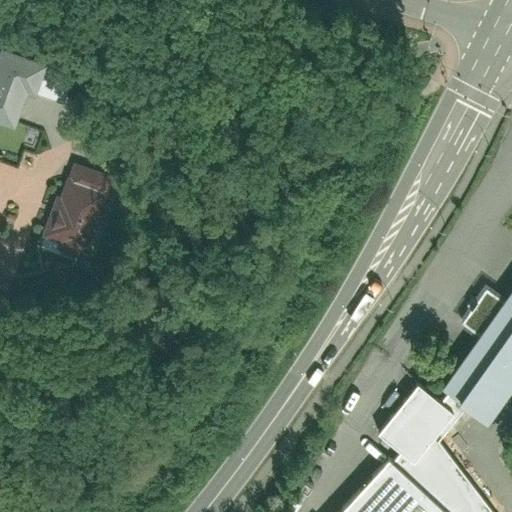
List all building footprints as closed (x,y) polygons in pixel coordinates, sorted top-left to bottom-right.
[(39,56),(0,43),(0,117),(7,120),(19,84),(29,87),(39,56)] [(109,174),(71,162),(68,173),(63,172),(56,193),(53,192),(43,223),(49,225),(43,245),(85,259),(102,209),(98,208),(109,174)] [(462,403),(478,414),(511,367),(511,275),(499,294),(483,282),(459,316),(474,328),(434,383),(444,390),(462,403)] [(393,457),(452,511),(496,511),(438,435),(462,403),(444,390),(439,398),(412,379),(375,427),(402,448),(393,457)] [(452,511),(393,457),(388,453),(334,511),(452,511)]
